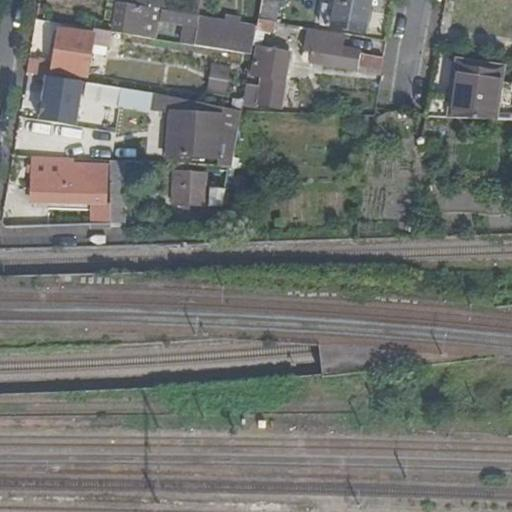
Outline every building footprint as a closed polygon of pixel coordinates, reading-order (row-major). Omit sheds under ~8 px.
[(274,22),(278,0),(260,0),(258,20),(274,22)] [(335,0),(334,12),(323,10),(320,23),(363,31),(369,0),(335,0)] [(197,26),(198,16),(147,7),(120,3),(115,33),(153,39),(157,20),(197,26)] [(257,25),(198,16),(197,26),(194,43),(251,53),(256,31),(257,25)] [(257,25),(256,31),(272,34),(274,22),(258,20),(257,25)] [(29,59),(27,74),(51,77),(52,71),(86,76),(92,45),(109,48),(112,31),(93,29),(93,36),(59,30),(54,63),(29,59)] [(381,70),(385,46),(307,33),(304,51),(312,53),(310,61),(356,69),(356,66),(381,70)] [(264,78),(284,81),(289,52),(256,46),(251,76),(261,77),(264,78)] [(425,116),(511,120),(511,93),(496,93),(500,68),(461,61),(454,99),(429,95),(426,111),(425,116)] [(259,89),(256,105),(279,109),(284,81),(264,78),(261,77),(259,89)] [(157,117),(159,96),(159,93),(92,83),(92,88),(98,89),(97,94),(120,97),(119,107),(142,109),(141,115),(157,117)] [(245,87),(242,103),(256,105),(259,89),(245,87)] [(218,151),(219,146),(220,139),(224,140),(225,135),(220,134),(221,116),(209,115),(209,109),(188,108),(186,130),(177,129),(176,130),(176,135),(177,138),(177,148),(175,149),(175,154),(177,156),(218,159),(218,151)] [(91,203),(89,224),(103,223),(106,175),(103,175),(103,167),(72,166),(72,160),(33,158),(32,173),(31,201),(91,203)] [(109,223),(109,227),(124,227),(125,162),(110,161),(109,223)] [(181,203),(190,204),(200,204),(210,205),(221,206),(228,171),(205,169),(205,174),(174,173),(173,203),(181,203)]
